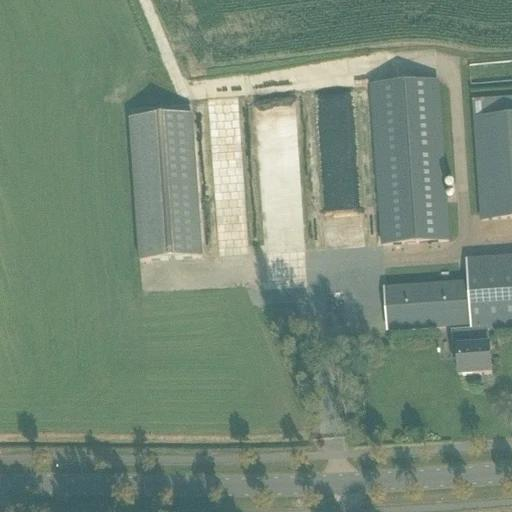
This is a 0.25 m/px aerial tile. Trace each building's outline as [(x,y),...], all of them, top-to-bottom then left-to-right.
[(382,247),(450,242),(438,82),(371,87),(382,247)] [(511,219),(511,98),(471,101),(480,222),(511,219)] [(190,116),(130,121),(140,264),(201,259),(190,116)] [(388,333),(450,328),(452,360),(458,360),(459,378),(491,375),(488,332),(511,329),(511,259),(466,263),(468,285),(385,291),(388,333)] [(378,355),(377,345),(364,346),(364,356),(378,355)]
